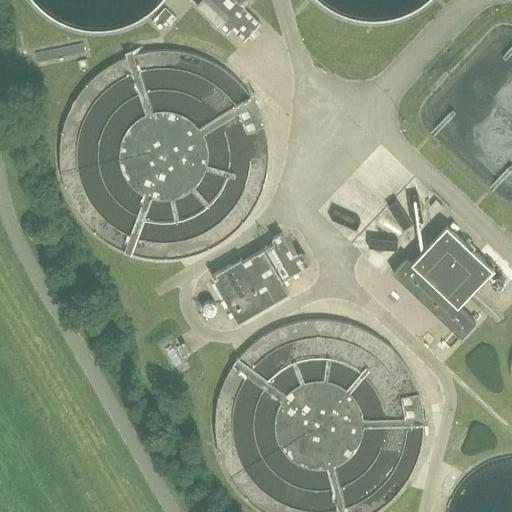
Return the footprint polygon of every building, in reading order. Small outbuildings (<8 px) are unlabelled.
[(244,0),(200,0),(196,5),(226,33),(231,28),(243,41),(260,23),(240,5),(244,0)] [(393,272),(462,337),(476,322),(458,306),(494,269),(447,225),(412,262),(407,257),(393,272)] [(211,275),(238,322),(289,293),(281,279),(309,263),(302,249),(294,254),(282,232),(272,237),(275,242),(243,260),(241,258),(211,275)] [(364,244),(352,253),(370,275),(381,266),(364,244)] [(226,311),(217,294),(206,300),(216,317),(226,311)] [(464,338),(446,358),(488,396),(497,386),(469,361),(479,351),(464,338)] [(185,343),(177,348),(182,357),(190,353),(185,343)]
